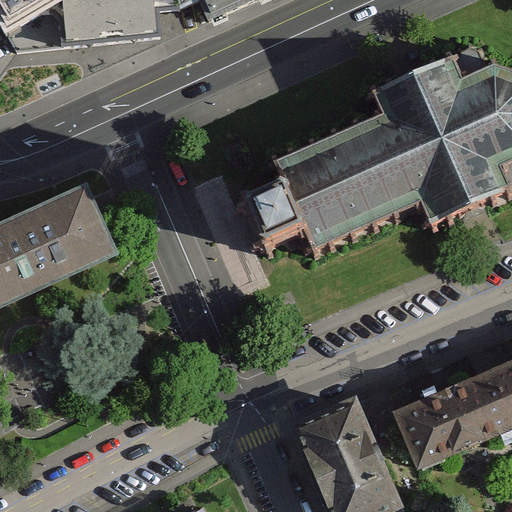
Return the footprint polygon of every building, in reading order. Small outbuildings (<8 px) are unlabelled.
[(25,48),(59,49),(58,0),(0,0),(0,64),(21,61),(25,48)] [(177,8),(192,0),(58,0),(59,49),(156,43),(155,9),(177,8)] [(194,0),(208,30),(273,0),(194,0)] [(385,115),(276,161),(286,184),(247,198),(267,243),(304,229),(313,247),(422,201),(433,226),(511,192),(501,168),(511,163),(511,71),(498,68),(464,82),(452,54),(373,88),(385,115)] [(0,326),(119,272),(85,198),(0,236),(0,326)] [(511,370),(474,387),(503,446),(511,441),(511,370)] [(474,387),(391,424),(418,483),(503,446),(474,387)] [(400,511),(354,406),(292,432),(322,511),(400,511)]
